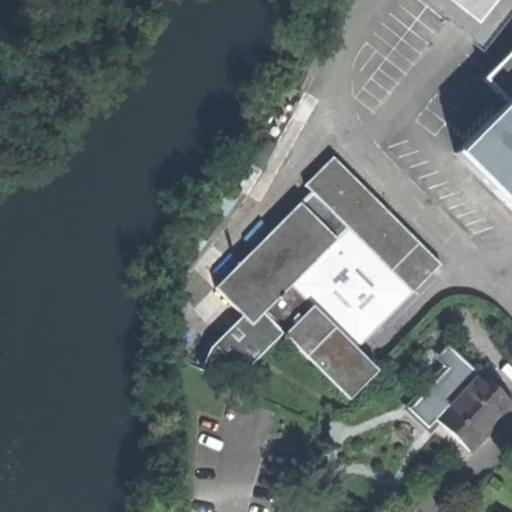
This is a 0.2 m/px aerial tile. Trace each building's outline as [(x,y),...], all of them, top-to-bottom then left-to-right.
[(477,49),(511,3),(511,0),(413,0),(468,41),(477,49)] [(511,53),(484,82),(507,105),(456,155),(511,211),(511,53)] [(261,174),(280,145),(260,132),(241,162),(261,174)] [(334,161),(305,188),(312,196),(215,292),(241,320),(210,351),(201,376),(234,390),(284,338),(350,403),(379,375),(356,353),(441,269),(334,161)] [(242,196),(227,187),(207,216),(221,226),(242,196)] [(198,254),(221,226),(207,216),(189,247),(198,254)] [(470,452),(511,406),(511,405),(490,385),(447,345),(434,359),(442,367),(403,409),(430,434),(439,424),(470,452)]
